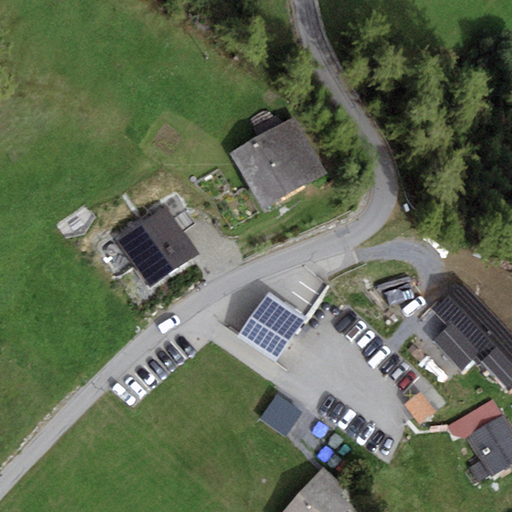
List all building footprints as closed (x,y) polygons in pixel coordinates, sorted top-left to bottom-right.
[(328,174),(293,116),(231,153),(265,211),(328,174)] [(198,256),(166,209),(118,241),(150,289),(198,256)] [(511,388),(511,335),(462,285),(435,312),(511,389),(511,388)] [(275,362),(305,318),(267,292),(237,335),(275,362)] [(417,392),(401,405),(417,425),(433,412),(417,392)] [(511,462),(511,429),(502,413),(466,436),(491,476),(511,462)] [(347,486),(323,465),(282,511),(344,511),(351,505),(339,495),(347,486)]
